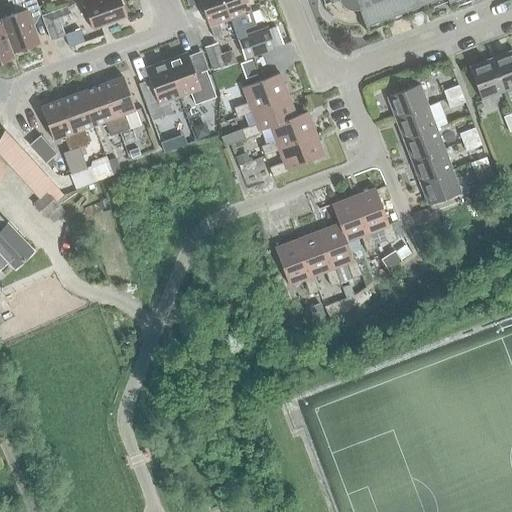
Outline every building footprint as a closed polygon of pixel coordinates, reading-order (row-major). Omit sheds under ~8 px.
[(3,23),(0,24),(0,25),(5,39),(9,38),(14,52),(38,43),(29,18),(40,14),(34,0),(6,0),(7,1),(10,0),(16,14),(2,19),(3,23)] [(118,0),(87,0),(88,2),(83,4),(91,29),(124,17),(118,0)] [(199,0),(209,26),(213,39),(223,36),(218,23),(229,19),(222,0),(199,0)] [(250,12),(245,0),(222,0),(229,19),(240,15),(245,28),(254,25),(250,12)] [(355,9),(357,9),(364,27),(432,0),(446,0),(447,3),(454,0),(327,0),(329,3),(336,0),(338,0),(339,2),(342,5),(345,7),(348,9),(352,9),(355,9)] [(66,7),(41,17),(51,40),(64,35),(60,24),(70,20),(66,7)] [(0,61),(12,57),(10,53),(14,52),(9,38),(5,39),(0,25),(0,61)] [(237,38),(245,60),(275,49),(267,27),(237,38)] [(511,50),(491,59),(502,90),(511,86),(511,50)] [(186,54),(166,61),(179,97),(190,93),(195,105),(214,97),(205,72),(194,76),(186,54)] [(242,56),(227,61),(226,60),(221,61),(209,65),(212,72),(244,61),(242,56)] [(502,90),(491,59),(468,67),(480,98),(502,90)] [(179,97),(166,61),(145,69),(154,91),(142,95),(153,120),(172,113),(168,101),(179,97)] [(235,116),(249,110),(248,108),(286,93),(279,74),(242,88),(245,97),(247,101),(232,107),(235,116)] [(122,77),(104,84),(103,85),(120,131),(130,128),(124,114),(135,110),(129,97),(122,77)] [(385,97),(393,119),(427,107),(419,84),(385,97)] [(110,135),(120,131),(103,85),(82,92),(94,125),(104,121),(110,135)] [(446,99),(461,94),(458,86),(443,92),(446,99)] [(83,129),(94,125),(82,92),(70,97),(62,99),(78,146),(88,143),(83,129)] [(256,129),(267,125),(293,115),(287,97),(286,93),(248,108),(249,110),(250,110),(254,122),(239,128),(242,137),(257,131),(256,129)] [(449,107),(464,102),(461,94),(446,99),(449,107)] [(78,146),(62,99),(40,107),(53,140),(63,136),(68,150),(78,146)] [(393,119),(402,142),(435,128),(427,107),(393,119)] [(304,110),(293,115),(267,125),(272,140),(258,145),(261,154),(276,149),(275,147),(313,132),(304,110)] [(511,129),(511,118),(510,114),(502,117),(507,131),(511,129)] [(201,123),(189,127),(193,139),(205,135),(201,123)] [(239,128),(228,132),(231,141),(242,137),(239,128)] [(402,142),(410,164),(443,150),(435,128),(402,142)] [(459,134),(462,142),(476,136),(473,128),(459,134)] [(321,155),(313,132),(275,147),(276,149),(280,161),(266,166),(269,176),(285,170),(285,168),(321,155)] [(476,136),(462,142),(465,150),(479,144),(476,136)] [(175,138),(159,144),(162,154),(178,148),(175,138)] [(68,150),(61,153),(69,175),(87,168),(78,146),(68,150)] [(410,164),(419,187),(452,173),(443,150),(410,164)] [(242,151),(231,156),(234,163),(245,159),(242,151)] [(91,167),(88,168),(94,184),(96,183),(96,182),(113,175),(108,161),(106,156),(89,163),(91,167)] [(121,172),(116,157),(108,161),(113,175),(121,172)] [(470,163),(473,172),(487,166),(484,158),(470,163)] [(452,173),(419,187),(426,205),(459,193),(452,173)] [(374,188),(355,195),(352,196),(366,233),(368,233),(380,228),(385,243),(395,239),(389,223),(387,224),(374,188)] [(56,208),(42,191),(29,201),(42,218),(56,208)] [(373,247),(368,233),(366,233),(352,196),(329,205),(336,223),(337,227),(340,226),(346,242),(358,237),(363,250),(373,247)] [(0,267),(4,264),(10,271),(32,250),(0,215),(0,267)] [(345,242),(346,242),(340,226),(337,227),(336,223),(318,230),(333,267),(339,282),(339,284),(351,279),(351,278),(359,274),(353,259),(352,259),(345,242)] [(318,230),(298,238),(312,276),(323,272),(328,286),(339,282),(333,267),(318,230)] [(312,276),(298,238),(273,247),(287,285),(302,279),(307,294),(317,290),(312,276)] [(196,330),(182,325),(175,346),(189,351),(196,330)]
